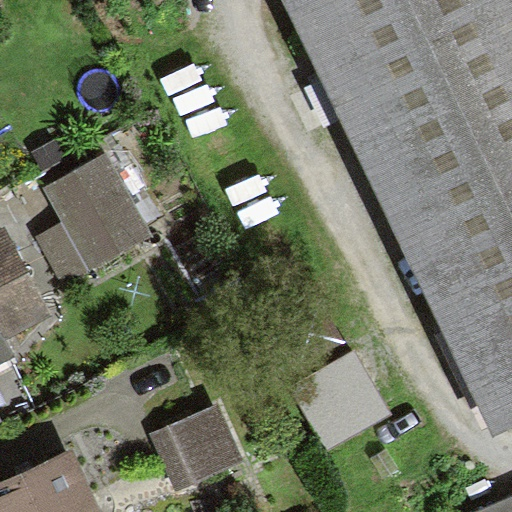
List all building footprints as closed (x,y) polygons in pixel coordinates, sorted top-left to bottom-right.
[(511,0),(291,0),(495,422),(511,413),(511,0)] [(42,190),(59,222),(31,237),(58,286),(154,233),(110,153),(42,190)] [(1,334),(49,309),(2,221),(0,222),(0,357),(10,352),(1,334)] [(216,402),(147,431),(172,489),(241,460),(232,440),(252,432),(240,403),(220,412),(216,402)] [(92,511),(66,452),(0,480),(0,511),(92,511)] [(511,511),(511,499),(483,511),(511,511)]
